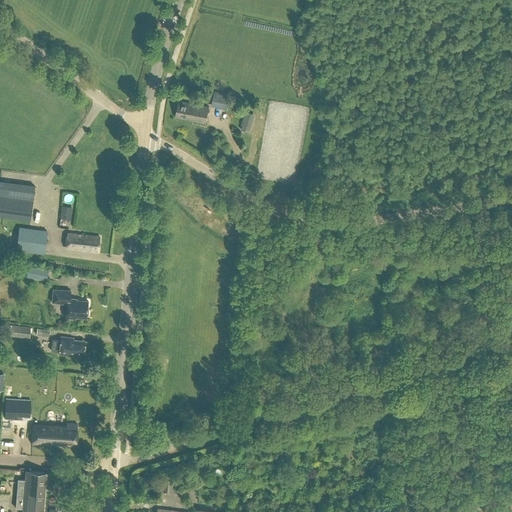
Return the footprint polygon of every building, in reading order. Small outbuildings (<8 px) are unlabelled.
[(228,110),(231,95),(214,92),(211,106),(228,110)] [(206,123),(209,107),(178,101),(174,118),(183,120),(184,117),(191,118),(190,122),(199,123),(199,122),(206,123)] [(250,132),(256,114),(247,111),(241,129),(250,132)] [(0,217),(30,221),(35,185),(0,180),(0,217)] [(69,224),(69,210),(59,209),(59,223),(69,224)] [(49,255),(52,232),(19,228),(16,251),(49,255)] [(97,251),(99,236),(67,232),(65,247),(97,251)] [(46,280),(48,270),(28,265),(26,276),(46,280)] [(455,280),(465,279),(464,272),(454,274),(455,280)] [(86,317),(88,301),(76,299),(76,298),(70,297),(71,289),(53,288),(51,301),(66,303),(64,317),(75,318),(75,316),(86,317)] [(11,324),(10,334),(19,335),(20,330),(30,331),(31,327),(11,324)] [(49,336),(50,329),(37,328),(36,335),(49,336)] [(85,340),(73,338),(73,336),(61,335),(60,339),(52,338),(51,349),(59,350),(58,353),(83,356),(85,340)] [(43,387),(41,406),(67,408),(69,389),(43,387)] [(74,402),(92,402),(92,388),(74,388),(74,402)] [(6,399),(4,419),(17,420),(17,417),(30,418),(31,401),(6,399)] [(32,437),(31,444),(56,445),(56,443),(61,443),(61,445),(71,446),(72,443),(75,443),(76,423),(65,422),(65,424),(33,422),(32,429),(34,429),(34,437),(32,437)] [(22,511),(41,511),(45,473),(26,471),(26,479),(18,479),(17,491),(17,495),(15,508),(23,509),(22,511)] [(175,492),(177,475),(164,473),(162,490),(175,492)]
